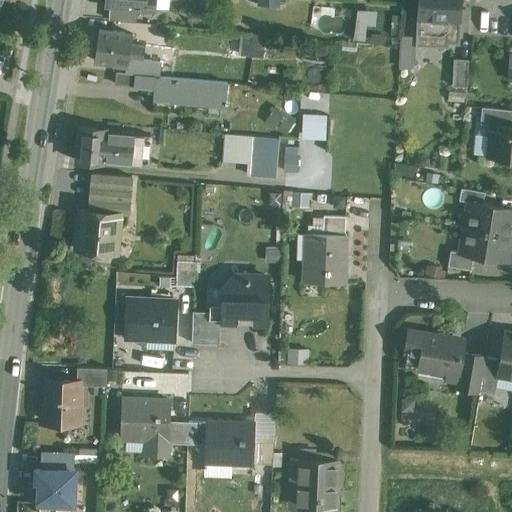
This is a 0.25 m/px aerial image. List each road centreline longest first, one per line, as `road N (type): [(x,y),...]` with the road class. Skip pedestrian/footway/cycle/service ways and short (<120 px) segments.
road 1 (tertiary): [(0,416),(66,0)]
road 2 (residential): [(511,296),(378,292),(375,375)]
road 3 (residential): [(207,369),(375,375)]
road 4 (residential): [(375,375),(369,511)]
